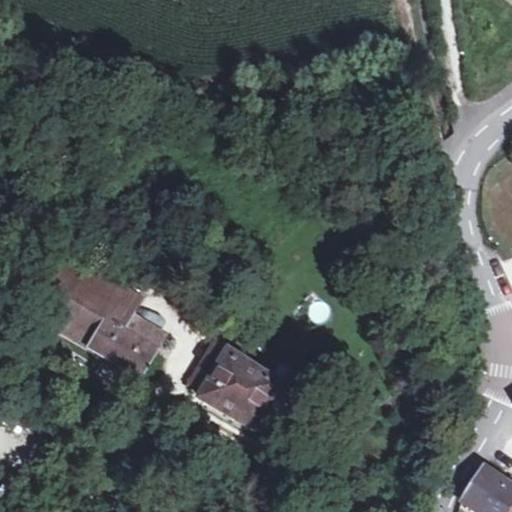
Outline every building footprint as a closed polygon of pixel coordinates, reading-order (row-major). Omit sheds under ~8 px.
[(111,311),(126,319),(138,299),(68,258),(37,308),(54,318),(94,341),(100,333),(111,339),(101,357),(139,379),(154,353),(104,324),(111,311)] [(104,324),(154,353),(163,340),(126,319),(111,311),(104,324)] [(94,341),(54,318),(48,327),(101,357),(111,339),(100,333),(94,341)] [(216,347),(201,372),(212,378),(203,392),(198,400),(252,432),(278,387),(216,347)] [(212,378),(201,372),(193,386),(203,392),(212,378)] [(511,511),(511,490),(482,470),(460,504),(471,511),(511,511)]
